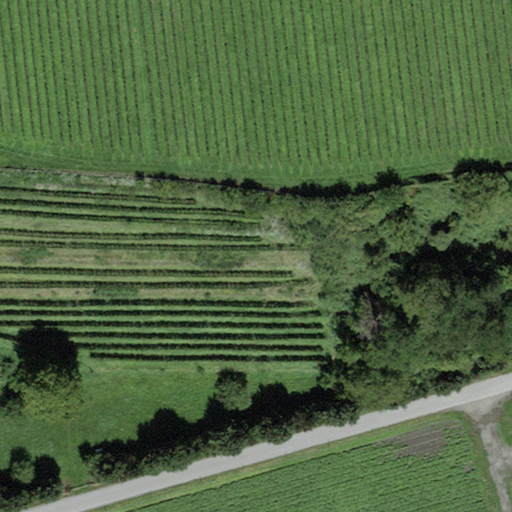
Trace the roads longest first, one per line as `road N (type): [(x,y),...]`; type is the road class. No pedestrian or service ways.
road 1 (track): [(52,511),(511,384)]
road 2 (track): [(472,395),(504,511)]
